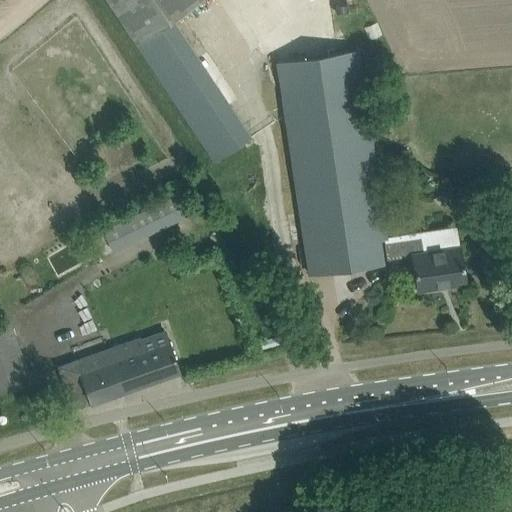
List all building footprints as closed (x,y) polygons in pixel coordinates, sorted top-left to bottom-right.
[(215,160),(250,136),(172,18),(201,0),(109,0),(137,42),(215,160)] [(383,258),(387,257),(384,241),(391,240),(390,235),(386,236),(353,49),(279,60),(282,80),(273,82),(275,97),(284,96),(311,274),(383,263),(383,258)] [(410,169),(409,163),(407,148),(387,151),(389,172),(410,169)] [(135,241),(147,235),(136,213),(124,219),(135,241)] [(459,246),(456,225),(390,235),(391,240),(384,241),(387,257),(387,258),(413,255),(418,289),(466,282),(461,246),(459,246)] [(0,392),(31,381),(9,321),(0,324),(0,392)] [(60,367),(67,390),(74,408),(180,371),(174,352),(170,341),(143,350),(140,341),(60,367)]
